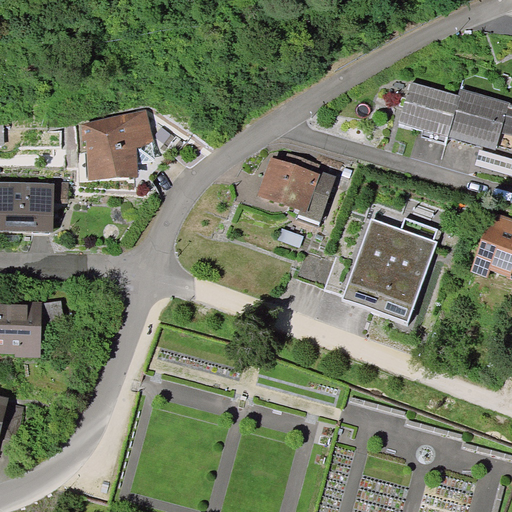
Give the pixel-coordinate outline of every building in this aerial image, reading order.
[(459,94),(410,81),(398,123),(424,129),(448,137),(460,95),(459,94)] [(509,102),(460,88),(459,94),(460,95),(448,137),(495,149),(500,132),(509,102)] [(511,102),(509,102),(500,132),(511,135),(511,102)] [(86,141),(89,180),(138,176),(138,163),(137,147),(143,147),(152,142),(153,141),(146,109),(81,124),(82,142),(86,141)] [(448,137),(424,129),(421,136),(446,144),(448,137)] [(155,161),(152,142),(143,147),(137,147),(138,163),(155,161)] [(511,158),(480,150),(476,165),(511,174),(511,158)] [(286,161),(271,156),(257,195),(301,210),(299,214),(321,222),(337,176),(319,170),(320,165),(288,154),(286,161)] [(54,184),(0,182),(0,231),(53,232),(54,203),(54,184)] [(69,184),(54,184),(54,203),(68,204),(69,184)] [(511,217),(491,211),(470,271),(487,277),(490,270),(508,276),(507,278),(511,279),(511,217)] [(401,229),(372,218),(342,299),(408,323),(442,231),(406,217),(401,229)] [(304,237),(282,228),(278,239),(300,248),(304,237)] [(325,284),(333,262),(307,253),(299,274),(325,284)] [(42,302),(0,300),(0,353),(15,354),(15,357),(41,358),(42,325),(42,303),(42,302)] [(42,303),(42,325),(64,322),(62,301),(42,303)] [(0,438),(16,442),(23,412),(24,408),(7,404),(8,398),(0,395),(0,438)]
